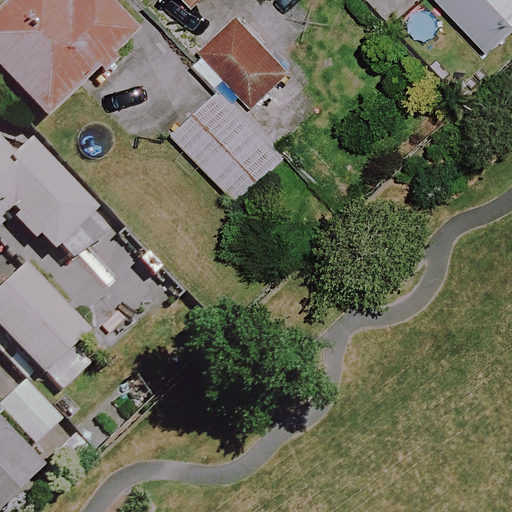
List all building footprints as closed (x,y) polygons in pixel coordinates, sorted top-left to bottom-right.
[(61,0),(59,2),(56,0),(13,0),(0,12),(0,74),(45,123),(135,40),(97,0),(61,0)] [(214,0),(180,0),(197,17),(214,0)] [(511,0),(443,0),(494,54),(511,36),(511,0)] [(293,76),(245,24),(209,57),(258,109),(293,76)] [(287,161),(225,93),(180,134),(242,202),(287,161)] [(12,163),(0,149),(0,229),(13,217),(51,258),(97,215),(31,145),(12,163)] [(87,334),(25,270),(0,293),(0,329),(63,394),(86,371),(69,352),(87,334)] [(136,353),(111,325),(86,347),(111,375),(136,353)] [(0,510),(41,470),(0,427),(0,510)]
